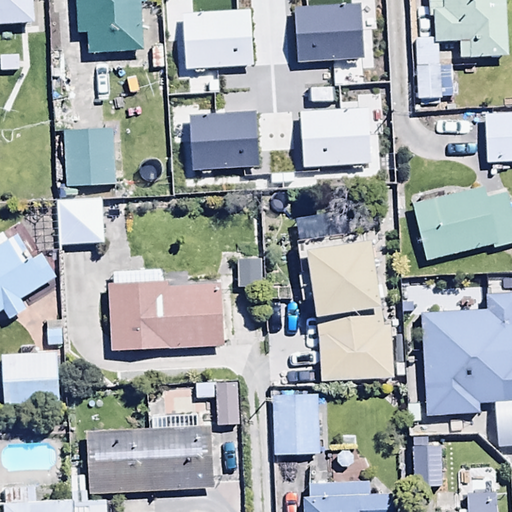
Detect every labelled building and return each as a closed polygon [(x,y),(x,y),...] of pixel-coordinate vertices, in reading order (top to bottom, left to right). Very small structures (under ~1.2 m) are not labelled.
[(0,0),(0,23),(34,22),(32,0),(0,0)] [(73,0),(76,34),(85,33),(85,53),(142,50),(141,27),(154,26),(153,7),(139,8),(139,0),(73,0)] [(334,0),(336,31),(354,31),(353,0),(334,0)] [(511,0),(426,0),(427,16),(433,16),(433,42),(457,42),(457,49),(463,49),(463,53),(469,53),(469,57),(505,56),(504,13),(511,13),(511,0)] [(416,38),(415,100),(440,101),(441,52),(437,52),(437,46),(431,46),(431,39),(416,38)] [(511,92),(480,94),(482,149),(511,147),(511,92)] [(115,109),(63,110),(64,171),(116,170),(115,109)] [(425,241),(511,220),(511,189),(506,163),(412,185),(425,241)] [(311,164),(311,186),(343,187),(344,164),(311,164)] [(35,220),(36,251),(59,250),(59,246),(101,244),(99,200),(28,202),(29,220),(35,220)] [(0,243),(0,310),(6,319),(24,309),(18,299),(54,277),(40,254),(22,265),(7,239),(0,243)] [(259,242),(234,242),(234,269),(260,268),(259,242)] [(485,309),(419,313),(424,417),(477,415),(477,404),(511,402),(511,277),(500,278),(501,293),(484,294),(485,309)] [(106,282),(108,351),(222,347),(222,343),(231,342),(230,316),(221,317),(219,284),(166,286),(166,280),(106,282)] [(56,387),(54,334),(0,335),(0,337),(2,389),(56,387)] [(319,374),(270,374),(271,438),(320,437),(319,374)] [(84,421),(88,479),(219,471),(215,413),(84,421)] [(368,480),(307,483),(307,494),(301,494),(302,511),(395,511),(394,491),(369,493),(368,480)] [(2,511),(71,511),(71,483),(2,485),(2,511)] [(465,511),(495,511),(494,493),(465,494),(465,511)]
